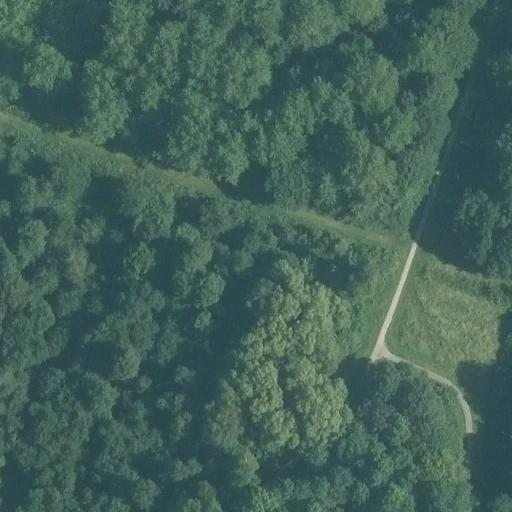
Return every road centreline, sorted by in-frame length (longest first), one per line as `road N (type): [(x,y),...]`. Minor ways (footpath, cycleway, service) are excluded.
road 1 (track): [(0,113),(413,247)]
road 2 (track): [(399,288),(0,153)]
